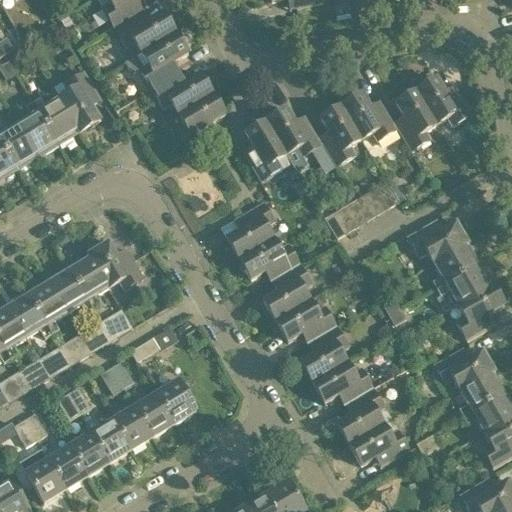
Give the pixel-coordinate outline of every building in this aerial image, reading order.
[(105,0),(109,5),(100,10),(113,31),(142,13),(136,3),(142,0),(105,0)] [(269,0),(270,5),(286,2),(288,13),(322,6),(320,0),(269,0)] [(351,21),(347,0),(334,0),(339,23),(351,21)] [(142,13),(113,31),(125,52),(134,47),(140,57),(174,36),(161,15),(148,23),(142,13)] [(140,57),(124,66),(127,71),(134,75),(138,73),(150,92),(179,74),(174,65),(187,57),(174,36),(140,57)] [(6,41),(0,44),(0,52),(3,58),(12,52),(6,41)] [(17,59),(7,64),(14,76),(24,70),(17,59)] [(7,64),(0,68),(0,72),(5,81),(14,76),(7,64)] [(179,74),(150,92),(162,113),(171,108),(177,118),(211,97),(198,76),(185,84),(179,74)] [(62,85),(52,92),(58,102),(79,136),(99,123),(91,110),(101,104),(83,75),(63,87),(62,85)] [(436,81),(415,93),(437,130),(447,123),(451,130),(471,118),(454,89),(444,95),(436,81)] [(402,120),(392,126),(396,133),(410,155),(431,142),(427,136),(437,130),(415,93),(394,106),(402,120)] [(361,96),(340,109),(361,143),(371,137),(376,145),(396,133),(392,126),(379,104),(369,110),(361,96)] [(183,129),(175,134),(187,154),(217,136),(211,127),(224,119),(211,97),(177,118),(183,129)] [(39,101),(32,106),(58,148),(79,136),(58,102),(45,110),(39,101)] [(30,119),(17,127),(38,161),(58,148),(32,106),(25,110),(30,119)] [(327,135),(317,141),(321,148),(335,170),(356,158),(350,150),(361,143),(340,109),(319,122),(327,135)] [(285,111),(264,124),(285,159),(292,168),(294,170),(296,170),(297,170),(299,171),(301,170),(302,170),(305,169),(300,161),(321,148),(317,141),(304,119),(294,125),(285,111)] [(252,151),(242,157),(260,185),(280,173),(279,171),(289,165),(285,159),(264,124),(243,137),(252,151)] [(0,129),(0,145),(17,173),(38,161),(17,127),(3,135),(0,129)] [(0,183),(17,173),(0,145),(0,183)] [(385,184),(375,190),(388,211),(398,205),(385,184)] [(375,190),(365,196),(377,217),(388,211),(375,190)] [(365,196),(355,203),(367,223),(377,217),(365,196)] [(355,203),(344,209),(357,229),(367,223),(355,203)] [(239,233),(225,241),(238,262),(272,241),(266,231),(275,226),(262,205),(233,223),(239,233)] [(344,209),(334,215),(346,235),(357,229),(344,209)] [(334,215),(324,221),(336,242),(346,235),(334,215)] [(435,223),(406,240),(418,261),(426,256),(433,266),(467,246),(455,225),(441,233),(435,223)] [(272,241),(238,262),(250,283),(264,275),(270,285),(299,267),(287,247),(278,252),(272,241)] [(108,245),(87,258),(107,292),(117,286),(123,295),(144,282),(126,253),(116,259),(108,245)] [(440,280),(432,285),(436,292),(479,267),(467,246),(433,266),(440,280)] [(87,258),(66,271),(92,313),(99,309),(94,300),(107,292),(87,258)] [(276,295),(262,303),(274,324),(309,304),(303,293),(311,288),(299,267),(270,285),(276,295)] [(479,267),(436,292),(440,299),(449,294),(457,308),(491,288),(479,267)] [(66,271),(46,283),(66,317),(80,309),(85,318),(92,313),(66,271)] [(46,283),(25,295),(51,338),(58,334),(52,325),(66,317),(46,283)] [(462,318),(454,323),(466,344),(495,327),(490,317),(503,309),(491,288),(457,308),(462,318)] [(25,295),(4,308),(25,342),(39,334),(44,343),(51,338),(25,295)] [(394,303),(383,310),(388,319),(400,313),(394,303)] [(309,304),(274,324),(287,345),(301,337),(306,347),(336,329),(323,309),(315,314),(309,304)] [(4,308),(0,310),(0,346),(10,363),(17,359),(12,350),(25,342),(4,308)] [(122,312),(94,329),(100,338),(127,322),(122,312)] [(400,313),(388,319),(394,329),(405,322),(400,313)] [(94,329),(79,338),(90,357),(133,331),(127,322),(100,338),(94,329)] [(312,357),(298,365),(311,386),(345,365),(339,355),(348,350),(336,329),(306,347),(312,357)] [(170,332),(130,355),(137,366),(159,352),(161,355),(178,345),(170,332)] [(23,372),(0,385),(0,391),(3,397),(29,381),(70,356),(76,366),(90,357),(79,338),(53,354),(23,372)] [(0,346),(0,362),(3,367),(10,363),(0,346)] [(462,351),(432,368),(444,389),(453,383),(459,394),(494,374),(481,353),(467,361),(462,351)] [(29,381),(3,397),(9,407),(35,391),(76,366),(70,356),(29,381)] [(345,365),(311,386),(323,407),(337,399),(343,409),(372,391),(360,371),(352,376),(345,365)] [(120,366),(110,372),(123,392),(133,386),(120,366)] [(110,372),(99,379),(112,399),(123,392),(110,372)] [(467,408),(458,413),(462,420),(506,395),(494,374),(459,394),(467,408)] [(178,384),(156,397),(175,428),(196,415),(178,384)] [(349,419),(335,427),(348,448),(391,423),(372,391),(343,409),(349,419)] [(78,392),(67,398),(79,419),(90,413),(78,392)] [(511,405),(506,395),(462,420),(466,427),(475,422),(483,436),(511,419),(511,405)] [(156,397),(134,410),(153,442),(175,428),(156,397)] [(67,398),(56,405),(69,425),(79,419),(67,398)] [(134,410),(112,423),(131,455),(153,442),(134,410)] [(34,418),(23,425),(36,445),(46,439),(34,418)] [(489,446),(480,451),(492,472),(511,460),(511,419),(483,436),(489,446)] [(112,423),(90,437),(109,468),(131,455),(112,423)] [(391,423),(348,448),(360,469),(374,461),(380,471),(409,454),(391,423)] [(23,425),(13,431),(25,452),(36,445),(23,425)] [(435,436),(416,446),(422,458),(441,447),(435,436)] [(90,437),(68,450),(87,481),(109,468),(90,437)] [(68,450),(47,463),(66,494),(87,481),(68,450)] [(41,453),(19,467),(43,508),(66,494),(47,463),(41,453)] [(487,481),(458,498),(466,511),(505,511),(511,508),(511,490),(507,483),(493,491),(487,481)] [(29,511),(13,484),(0,491),(0,511),(29,511)] [(303,511),(287,484),(265,498),(273,511),(303,511)] [(273,511),(265,498),(243,511),(273,511)]
